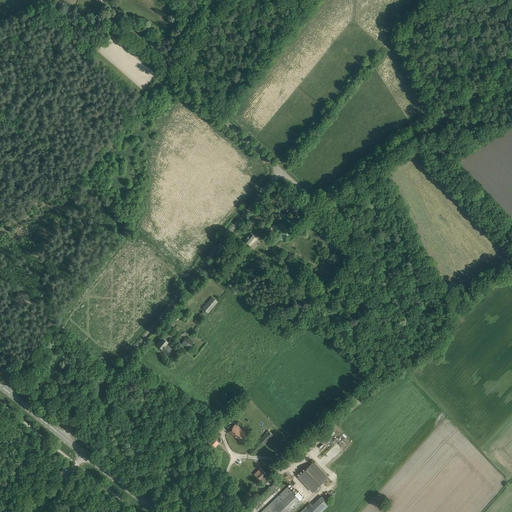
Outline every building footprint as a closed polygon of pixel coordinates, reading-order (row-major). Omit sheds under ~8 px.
[(289,235),(286,231),(279,236),(282,240),(289,235)] [(248,244),(255,236),(251,233),(244,241),(248,244)] [(217,301),(216,300),(212,297),(202,308),(208,313),(217,301)] [(177,320),(183,314),(181,311),(175,317),(177,320)] [(203,312),(202,314),(200,313),(194,321),(198,324),(206,315),(203,312)] [(193,341),(189,339),(185,337),(182,343),(190,347),(193,341)] [(168,342),(166,341),(163,338),(157,345),(162,349),(161,350),(167,354),(171,349),(166,344),(168,342)] [(235,424),(232,427),(229,431),(241,441),(245,436),(248,432),(244,429),(243,430),(235,424)] [(273,435),(268,430),(249,452),(254,456),(273,435)] [(218,443),(214,439),(214,438),(203,448),(207,453),(218,443)] [(339,443),(323,458),(329,464),(344,449),(339,443)] [(313,492),(328,477),(314,462),(298,476),(313,492)] [(266,473),(262,469),(261,469),(262,470),(261,471),(258,474),(256,475),(255,475),(259,479),(266,473)] [(274,483),(268,489),(272,494),(279,488),(274,483)] [(291,511),(302,501),(288,486),(260,511),(291,511)] [(310,503),(300,511),(321,511),(329,504),(322,496),(312,505),(310,503)] [(258,498),(252,504),(257,509),(263,503),(258,498)]
